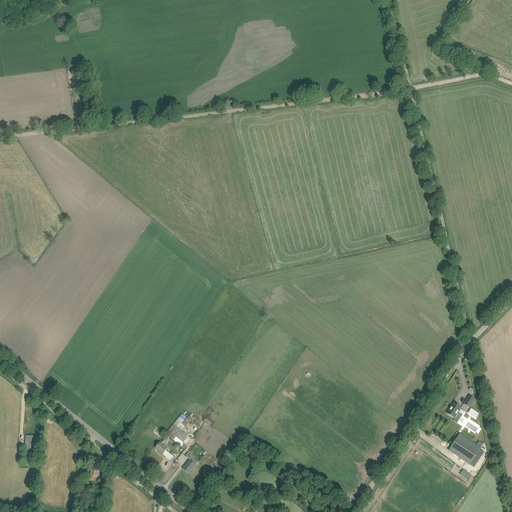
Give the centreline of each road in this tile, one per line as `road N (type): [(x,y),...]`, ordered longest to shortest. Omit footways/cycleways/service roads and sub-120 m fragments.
road 1 (track): [(413,89),(511,508)]
road 2 (track): [(413,89),(0,137)]
road 3 (unclassified): [(355,511),(469,342),(511,300)]
road 4 (tertiary): [(189,511),(0,361)]
